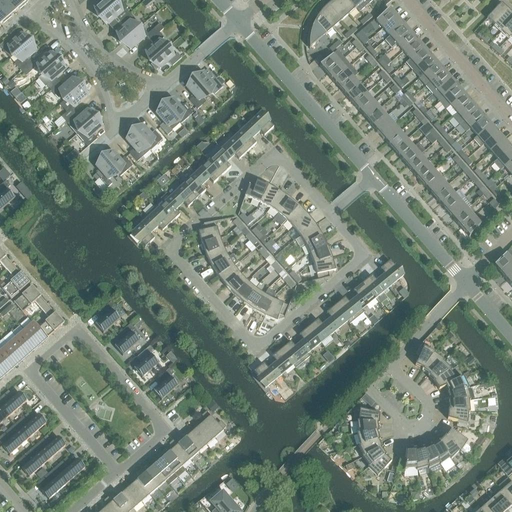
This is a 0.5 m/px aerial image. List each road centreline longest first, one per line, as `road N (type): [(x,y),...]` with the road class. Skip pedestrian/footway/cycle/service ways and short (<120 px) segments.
road 1 (residential): [(269,160),(172,253),(249,344),(263,344),(359,260),(331,214)]
road 2 (residential): [(114,476),(166,433),(78,331),(26,374)]
road 3 (unclassified): [(372,178),(238,19)]
road 4 (residential): [(253,511),(368,385)]
road 5 (residential): [(511,119),(411,0)]
road 6 (unclassified): [(467,281),(372,178)]
road 7 (residential): [(26,374),(114,476)]
road 8 (residential): [(71,0),(93,47),(157,89)]
road 9 (residential): [(102,89),(35,20),(47,0)]
